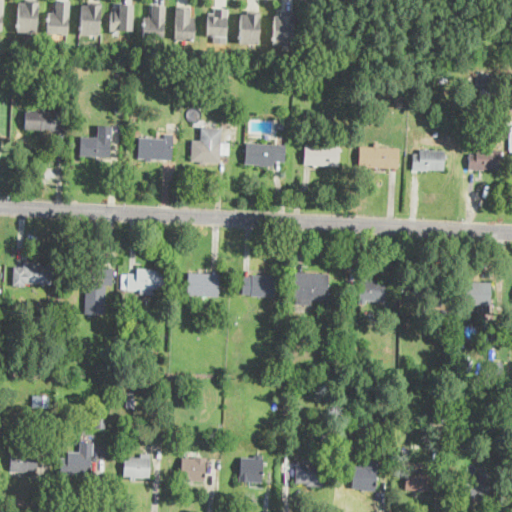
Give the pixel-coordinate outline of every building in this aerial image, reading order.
[(60,0),(74,0),(73,33),(51,33),(51,11),(56,12),(56,8),(60,8),(60,0)] [(21,2),(38,3),(38,2),(42,2),(41,32),(36,32),(20,32),(21,2)] [(124,3),(138,4),(137,30),(123,30),(123,33),(113,32),(114,11),(118,11),(118,8),(124,8),(124,3)] [(85,4),(101,5),(101,4),(105,5),(104,34),(99,34),(99,35),(84,34),(85,4)] [(156,5),(170,5),(169,37),(147,37),(147,16),(151,17),(151,13),(156,13),(156,5)] [(195,9),(194,22),(200,23),(199,39),(179,38),(181,8),(195,9)] [(218,8),(232,8),(232,18),(232,36),(212,36),(212,12),(218,12),(218,8)] [(246,13),(262,14),(262,13),(266,13),(264,44),(245,43),(246,13)] [(280,15),(300,15),(298,44),(293,44),(293,45),(278,45),(280,15)] [(478,86),(490,86),(491,72),(479,71),(478,86)] [(447,76),(447,83),(435,82),(436,75),(447,76)] [(407,97),(406,107),(398,107),(398,97),(407,97)] [(124,105),(123,112),(115,111),(115,104),(124,105)] [(58,112),(56,130),(25,128),(26,110),(58,112)] [(220,142),(221,142),(221,143),(230,143),(230,154),(221,154),(221,162),(192,161),(193,140),(201,140),(201,127),(221,128),(220,142)] [(174,134),(173,140),(173,160),(139,159),(140,137),(165,138),(165,134),(174,134)] [(110,155),(110,156),(81,155),(82,137),(111,138),(110,155)] [(286,145),(285,162),(274,162),(274,166),(245,164),(247,142),(286,145)] [(340,145),(339,166),(305,164),(306,143),(340,145)] [(399,150),(398,168),(359,166),(360,146),(399,148),(399,150)] [(502,150),(501,155),(501,169),(485,168),(485,170),(470,169),(470,154),(476,154),(477,149),(502,150)] [(445,151),(444,170),(428,169),(427,172),(412,171),(412,154),(420,154),(420,150),(445,151)] [(220,266),(219,273),(211,273),(211,259),(220,259),(220,266)] [(53,265),(52,282),(52,285),(26,283),(26,285),(13,284),(14,280),(14,266),(23,267),(23,263),(53,265)] [(76,264),(75,285),(84,285),(83,312),(103,313),(104,283),(111,284),(112,266),(76,264)] [(164,271),(164,289),(137,288),(137,289),(121,288),(121,275),(137,276),(137,269),(164,271)] [(327,297),(327,302),(317,301),(318,298),(312,298),(312,304),(297,303),(298,297),(294,297),(296,272),(329,274),(327,297)] [(219,293),(219,297),(188,295),(190,273),(220,274),(219,293)] [(266,276),(275,277),(274,297),(252,296),(252,295),(243,294),(244,276),(253,276),(253,275),(266,276)] [(386,282),(385,301),(366,300),(366,304),(360,303),(360,281),(386,282)] [(491,283),(490,312),(477,312),(478,303),(464,303),(465,282),(491,283)] [(443,284),(442,304),(413,303),(414,283),(443,284)] [(448,308),(447,322),(435,321),(436,307),(448,308)] [(502,363),(501,379),(486,378),(486,362),(502,363)] [(277,379),(275,379),(275,368),(283,367),(283,379),(277,379)] [(309,370),(309,379),(284,378),(284,368),(309,370)] [(50,407),(33,407),(33,396),(50,396),(50,407)] [(444,405),(443,422),(428,422),(428,404),(444,405)] [(106,418),(106,427),(96,427),(96,417),(106,418)] [(93,445),(91,476),(61,474),(62,458),(68,458),(69,453),(80,453),(81,442),(93,443),(93,445)] [(485,452),(477,452),(476,443),(484,442),(485,452)] [(37,454),(37,470),(11,470),(11,446),(22,446),(22,452),(37,452),(37,454)] [(151,454),(150,477),(124,476),(125,457),(141,458),(141,454),(151,454)] [(263,456),(262,482),(241,482),(242,458),(254,459),(255,455),(263,456)] [(205,458),(204,480),(181,479),(182,457),(205,458)] [(325,466),(324,486),(296,484),(296,475),(282,474),(282,461),(297,462),(297,464),(325,466)] [(377,463),(377,473),(376,490),(352,488),(354,466),(365,467),(365,462),(377,463)] [(433,469),(432,492),(406,490),(408,472),(423,472),(423,469),(433,469)] [(490,473),(489,495),(464,494),(465,476),(481,476),(481,472),(490,473)]
